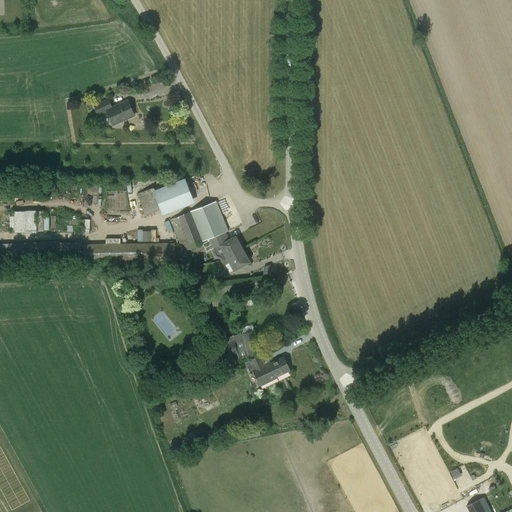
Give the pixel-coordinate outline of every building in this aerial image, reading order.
[(106,110),(112,125),(134,116),(127,100),(111,108),(108,100),(94,106),(98,114),(106,110)] [(195,202),(186,178),(154,190),(153,188),(137,194),(145,216),(161,210),(163,214),(195,202)] [(198,242),(208,238),(225,231),(227,231),(215,202),(170,220),(183,252),(200,245),(198,242)] [(42,210),(9,210),(10,231),(48,231),(48,216),(42,216),(42,210)] [(66,218),(65,231),(83,232),(83,218),(66,218)] [(162,222),(164,231),(171,230),(169,220),(162,222)] [(216,260),(222,261),(242,249),(235,237),(229,240),(225,231),(208,238),(215,251),(214,254),(216,260)] [(83,247),(83,263),(175,262),(175,245),(83,247)] [(249,262),(242,249),(222,261),(224,265),(229,262),(234,271),(249,262)] [(199,285),(212,283),(211,276),(198,278),(199,285)] [(239,358),(248,356),(260,353),(254,331),(242,334),(242,333),(229,337),(230,341),(215,346),(219,358),(238,353),(239,358)] [(251,376),(255,374),(260,386),(277,378),(277,377),(290,370),(284,357),(263,366),(259,359),(246,365),(251,376)] [(469,511),(491,511),(484,496),(466,506),(469,511)]
